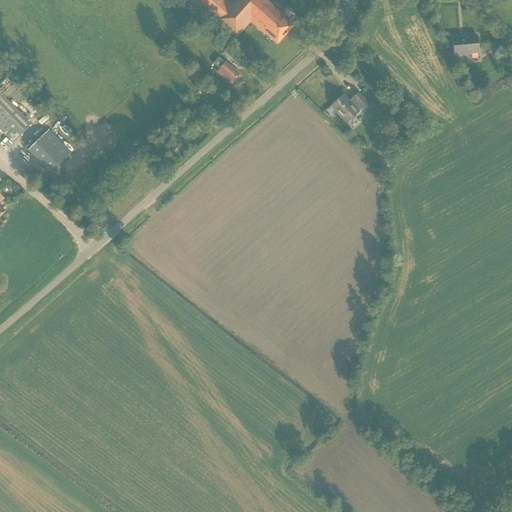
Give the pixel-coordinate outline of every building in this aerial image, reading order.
[(230,5),(225,0),(184,0),(181,4),(204,24),(211,16),(237,39),(251,22),(265,35),(266,35),(277,44),(293,26),(284,18),(285,17),(265,0),(236,0),(233,4),(232,3),(230,5)] [(478,53),(477,36),(452,38),(454,56),(478,53)] [(231,51),(227,56),(237,64),(241,59),(231,51)] [(239,74),(225,63),(225,62),(219,57),(213,64),(220,70),(217,73),(230,83),(232,81),(233,82),(239,74)] [(0,127),(14,142),(31,125),(0,93),(0,127)] [(343,95),(330,106),(346,123),(362,109),(363,111),(369,106),(358,93),(352,98),(353,98),(349,101),(343,95)] [(49,130),(28,151),(50,172),(70,152),(49,130)] [(136,166),(128,174),(141,187),(149,180),(136,166)] [(121,181),(132,196),(140,191),(130,175),(121,181)] [(112,210),(121,203),(118,200),(124,195),(120,189),(102,203),(105,207),(108,204),(112,210)]
